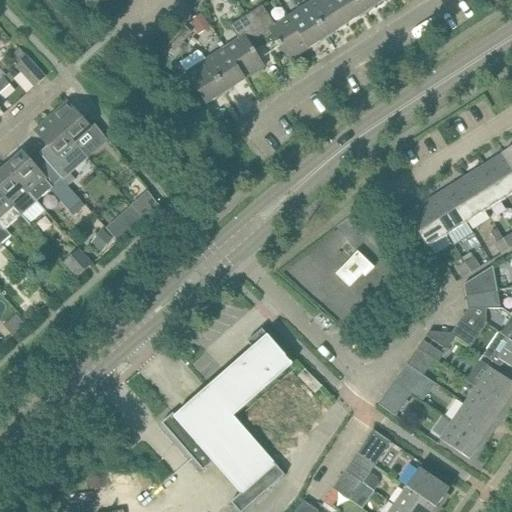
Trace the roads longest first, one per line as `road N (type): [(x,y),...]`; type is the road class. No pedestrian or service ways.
road 1 (tertiary): [(0,448),(298,177),(362,126),(511,33)]
road 2 (residential): [(277,164),(252,127),(445,0)]
road 3 (unknown): [(116,384),(180,466),(192,495),(170,511)]
road 4 (residential): [(402,183),(511,116)]
